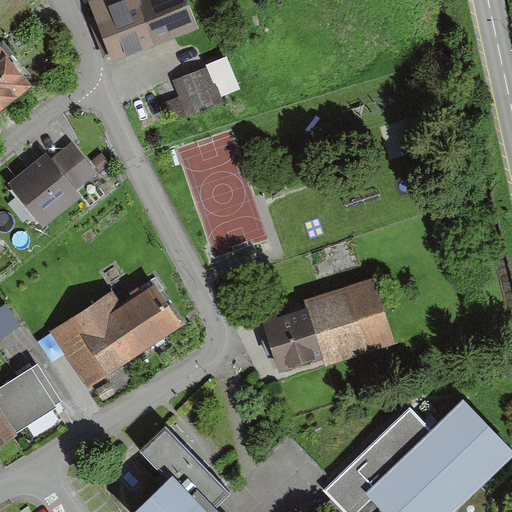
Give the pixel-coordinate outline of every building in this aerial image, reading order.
[(92,0),(98,16),(89,20),(105,59),(113,56),(115,62),(201,28),(189,0),(92,0)] [(0,112),(34,85),(0,43),(0,112)] [(207,67),(173,80),(179,96),(160,103),(168,124),(224,103),(221,96),(240,89),(228,57),(206,65),(207,67)] [(52,159),(47,153),(8,183),(44,227),(83,196),(78,189),(98,173),(73,142),(52,159)] [(102,153),(92,161),(101,172),(111,164),(102,153)] [(308,307),(264,321),(281,373),(323,360),(326,368),(398,344),(377,276),(305,299),(308,307)] [(123,305),(113,291),(52,332),(90,389),(185,325),(156,283),(123,305)] [(0,341),(22,327),(7,304),(0,308),(0,341)] [(63,401),(39,363),(0,386),(0,402),(18,431),(57,407),(56,405),(63,401)] [(511,448),(464,399),(432,429),(365,493),(371,499),(383,511),(454,511),(511,457),(511,448)] [(18,431),(0,402),(0,447),(20,436),(18,431)] [(432,429),(410,406),(324,490),(344,511),(357,511),(371,499),(365,493),(432,429)] [(231,493),(167,426),(140,451),(167,479),(131,511),(221,511),(217,507),(231,493)]
